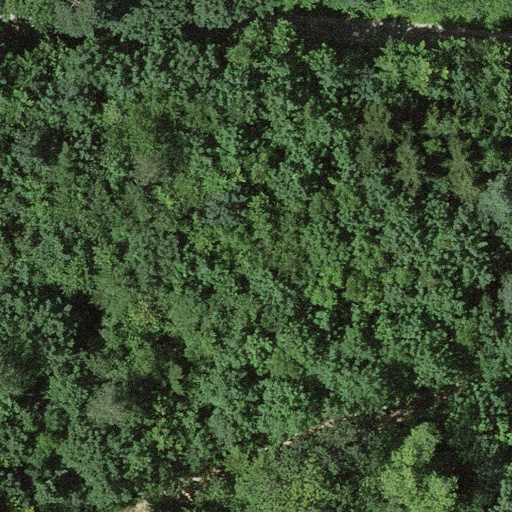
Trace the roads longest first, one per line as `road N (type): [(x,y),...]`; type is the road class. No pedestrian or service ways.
road 1 (track): [(0,27),(73,22),(511,42)]
road 2 (track): [(511,391),(423,402),(158,511)]
